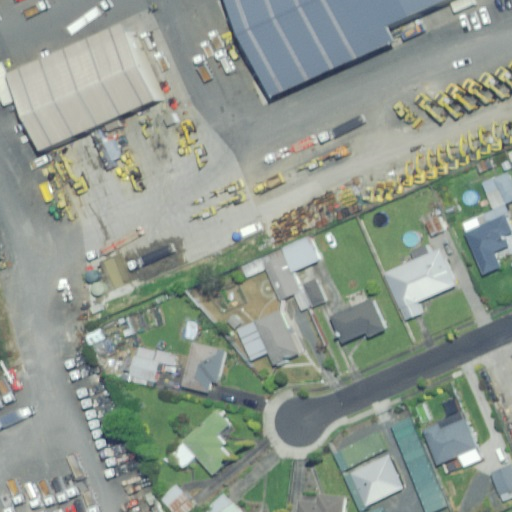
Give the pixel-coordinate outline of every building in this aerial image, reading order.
[(457,0),(245,0),(287,93),(410,38),(403,24),(457,0)] [(134,22),(21,69),(54,146),(167,99),(134,22)] [(24,99),(10,64),(0,67),(0,86),(8,106),(24,99)] [(511,203),(511,173),(487,184),(498,212),(467,224),(487,275),(505,268),(499,253),(511,247),(511,216),(508,205),(511,203)] [(448,232),(442,218),(430,223),(436,237),(448,232)] [(286,250),(312,309),(329,301),(320,279),(311,283),(305,270),(324,261),(314,238),(286,250)] [(312,309),(286,250),(245,267),(250,278),(271,270),(284,301),(298,295),(305,312),(312,309)] [(460,286),(444,250),(389,274),(410,321),(426,314),(421,303),(460,286)] [(391,331),(379,301),(337,318),(347,343),(372,333),(374,337),(391,331)] [(304,355),(286,312),(242,330),(255,361),(273,353),(279,366),(304,355)] [(197,326),(185,324),(182,336),(194,339),(197,326)] [(110,339),(105,329),(91,336),(96,345),(110,339)] [(231,352),(198,343),(187,387),(213,394),(216,381),(223,383),(231,352)] [(180,356),(143,347),(134,382),(159,388),(163,371),(175,374),(180,356)] [(445,402),(453,421),(429,431),(449,477),(486,460),(481,449),(484,448),(469,413),(461,395),(445,402)] [(236,459),(226,448),(232,443),(227,438),(236,431),(233,427),(235,425),(222,411),(173,455),(187,470),(201,457),(218,475),(236,459)] [(442,511),(451,508),(413,419),(396,426),(433,511),(442,511)] [(346,471),(365,462),(391,450),(379,423),(334,445),(346,471)] [(365,462),(346,471),(365,511),(388,511),(383,502),(409,489),(394,457),(368,469),(365,462)] [(511,506),(511,469),(498,475),(511,507),(511,506)] [(193,500),(180,486),(165,499),(176,511),(193,511),(195,510),(189,504),(193,500)] [(507,507),(497,486),(488,491),(498,511),(507,507)] [(242,511),(228,495),(209,511),(242,511)] [(348,511),(350,499),(323,496),(322,504),(303,502),(301,511),(348,511)]
